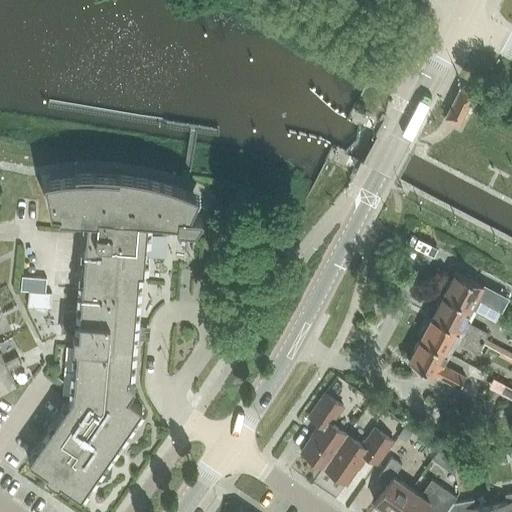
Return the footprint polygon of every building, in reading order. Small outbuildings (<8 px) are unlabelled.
[(460,87),(445,116),(458,122),(473,93),(460,87)] [(48,473),(45,475),(49,480),(54,483),(60,485),(61,483),(80,496),(141,407),(127,397),(134,387),(127,382),(127,377),(130,378),(133,339),(134,325),(138,272),(143,272),(147,219),(178,221),(178,214),(189,215),(199,194),(187,188),(174,184),(159,179),(146,176),(131,173),(116,172),(90,171),(75,171),(75,175),(44,179),(50,211),(59,212),(59,215),(58,215),(58,216),(73,217),(87,219),(83,273),(82,283),(80,311),(64,310),(62,332),(70,332),(73,333),(72,346),(77,346),(72,396),(28,460),(48,473)] [(178,221),(177,225),(176,225),(176,226),(195,228),(201,217),(202,216),(201,215),(200,216),(189,215),(178,214),(178,221)] [(443,293),(472,308),(478,297),(500,309),(506,298),(455,270),(443,293)] [(82,283),(83,273),(75,273),(74,282),(82,283)] [(46,292),(47,278),(22,276),(21,290),(46,292)] [(28,306),(51,308),(52,293),(29,291),(28,306)] [(466,320),(472,308),(443,293),(431,315),(483,342),(488,332),(470,323),(470,322),(466,320)] [(477,352),(483,342),(431,315),(419,338),(449,353),(455,341),(459,344),(459,343),(477,352)] [(134,325),(133,339),(141,340),(141,333),(142,326),(134,325)] [(141,333),(141,340),(148,340),(149,327),(142,326),(141,333)] [(443,364),(449,353),(419,338),(408,360),(459,387),(465,376),(443,364)] [(17,356),(11,359),(15,366),(21,363),(17,356)] [(8,370),(15,366),(11,359),(4,362),(6,365),(0,368),(0,395),(16,388),(17,387),(8,370)] [(323,467),(346,434),(331,423),(343,406),(324,393),(308,416),(319,424),(300,451),(323,467)] [(346,434),(323,467),(346,483),(365,455),(377,463),(393,440),(374,427),(362,445),(346,434)] [(394,511),(411,488),(393,476),(401,464),(391,457),(377,477),(387,483),(374,502),(387,511),(394,511)] [(421,511),(424,509),(428,511),(445,511),(456,496),(431,479),(420,494),(411,488),(394,511),(421,511)] [(511,511),(511,492),(504,494),(506,501),(490,504),(491,511),(511,511)] [(491,511),(490,504),(474,506),(473,499),(453,502),(445,511),(491,511)]
